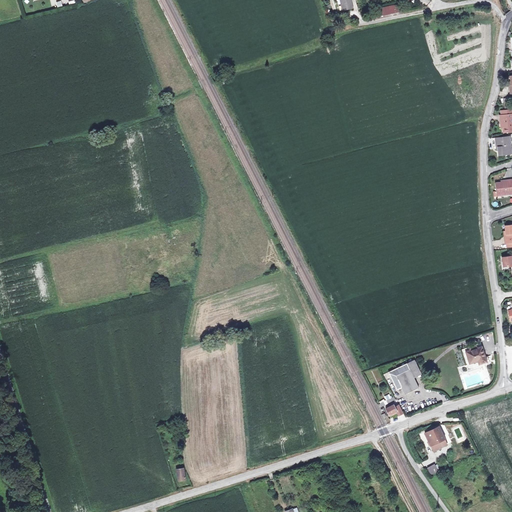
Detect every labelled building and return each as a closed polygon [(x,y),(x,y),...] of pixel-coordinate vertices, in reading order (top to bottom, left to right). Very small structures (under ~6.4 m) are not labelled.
[(341,0),(345,10),(354,7),(351,0),(341,0)] [(379,14),(404,8),(402,1),(377,7),(379,14)] [(501,122),(504,122),(505,125),(503,125),(504,131),(511,130),(511,108),(502,109),(503,113),(500,113),(501,122)] [(500,148),(499,148),(499,154),(511,153),(511,144),(509,144),(508,135),(496,136),(497,145),(500,145),(500,148)] [(497,194),(506,193),(506,191),(511,190),(511,178),(504,179),(504,183),(501,183),(501,181),(496,182),(497,194)] [(503,266),(511,264),(511,259),(511,260),(511,256),(502,257),(503,266)] [(486,356),(482,346),(478,348),(471,350),(467,351),(471,362),(479,359),(480,363),(487,361),(486,356)] [(479,359),(471,362),(467,363),(469,369),(491,362),(489,355),(486,356),(487,361),(480,363),(479,359)] [(416,358),(409,362),(415,376),(422,373),(416,358)] [(409,362),(390,370),(398,388),(403,386),(406,393),(420,386),(415,376),(409,362)] [(396,403),(395,400),(386,404),(389,411),(396,408),(398,412),(402,410),(399,403),(398,404),(397,402),(396,403)] [(447,444),(444,439),(445,438),(439,426),(425,432),(431,445),(433,444),(435,450),(447,444)] [(437,463),(427,468),(430,475),(440,470),(437,463)] [(186,477),(186,465),(178,466),(179,477),(186,477)] [(284,504),(286,511),(294,511),(291,502),(284,504)]
